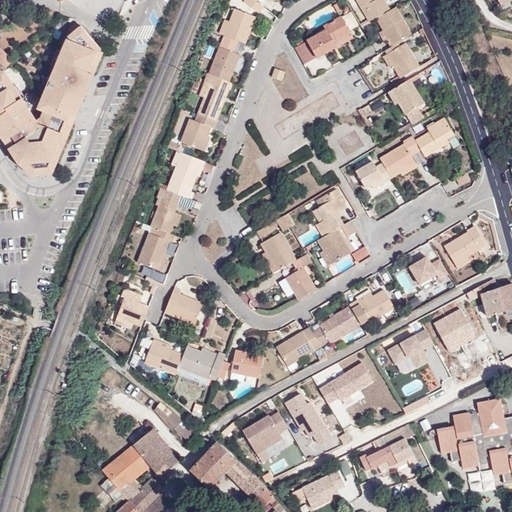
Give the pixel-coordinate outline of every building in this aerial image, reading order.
[(256,2),(254,0),(244,0),(243,2),(259,14),(264,8),(256,2)] [(356,0),(370,23),(376,19),(390,10),(383,0),(356,0)] [(411,35),(395,7),(390,10),(376,19),(392,46),(396,45),(411,35)] [(224,20),(219,33),(224,35),(238,41),(245,44),(256,17),(234,9),(229,22),(224,20)] [(353,38),(342,16),(324,26),(326,31),(296,47),(305,65),(353,38)] [(62,134),(68,136),(93,75),(88,73),(99,46),(82,26),(68,39),(54,72),(55,72),(50,83),(50,84),(48,88),(53,90),(44,112),(46,113),(43,120),(38,123),(28,108),(23,111),(17,103),(7,86),(0,92),(0,133),(20,164),(32,163),(32,170),(43,169),(43,174),(52,173),(64,146),(58,143),(62,134)] [(224,35),(208,74),(229,82),(240,56),(234,53),(238,41),(224,35)] [(393,66),(401,78),(419,67),(405,43),(398,48),(396,45),(392,46),(384,51),(386,55),(393,66)] [(0,61),(6,68),(14,60),(0,45),(0,61)] [(88,73),(93,75),(104,51),(99,46),(88,73)] [(389,69),(393,66),(386,55),(382,57),(389,69)] [(282,81),(285,72),(275,68),(271,77),(282,81)] [(0,92),(7,86),(17,103),(23,111),(28,108),(5,72),(3,70),(2,71),(0,73),(0,92)] [(55,72),(54,72),(38,109),(44,112),(53,90),(48,88),(50,84),(50,83),(55,72)] [(203,98),(197,114),(217,122),(231,84),(229,82),(208,74),(199,96),(203,98)] [(412,126),(424,118),(418,108),(424,104),(410,79),(388,92),(395,105),(398,103),(412,126)] [(217,122),(197,114),(194,121),(189,119),(181,142),(202,151),(208,136),(211,128),(214,129),(217,122)] [(421,150),(425,157),(449,142),(448,139),(455,135),(445,118),(427,128),(429,132),(415,140),(421,150)] [(58,143),(64,146),(68,136),(62,134),(58,143)] [(208,136),(202,151),(205,152),(211,138),(208,136)] [(404,144),(379,159),(382,162),(391,178),(416,163),(411,156),(421,150),(415,140),(412,136),(403,142),(404,144)] [(182,153),(167,191),(181,196),(188,199),(197,176),(199,177),(205,162),(182,153)] [(374,188),(391,178),(382,162),(375,167),(372,162),(356,171),(366,189),(372,186),(374,188)] [(33,175),(43,174),(43,169),(32,170),(32,163),(20,164),(33,175)] [(323,237),(344,224),(340,217),(344,215),(341,210),(347,207),(336,189),(316,201),(319,207),(313,211),(320,222),(317,225),(323,237)] [(165,190),(150,226),(152,227),(170,234),(173,226),(178,213),(175,212),(181,196),(167,191),(165,190)] [(178,213),(173,226),(178,227),(182,215),(178,213)] [(291,227),(284,215),(276,220),(283,232),(291,227)] [(356,232),(350,221),(344,224),(323,237),(317,241),(323,251),(332,265),(351,252),(344,240),(356,232)] [(276,230),(273,222),(256,232),(260,239),(276,230)] [(172,243),(175,236),(170,234),(152,227),(150,233),(148,233),(137,262),(162,272),(168,255),(165,254),(169,242),(172,243)] [(444,246),(455,265),(467,257),(486,245),(476,227),(444,246)] [(277,272),(293,262),(296,260),(280,232),(261,244),(265,252),(277,272)] [(364,245),(351,252),(356,261),(368,253),(364,245)] [(328,267),(332,265),(323,251),(320,253),(328,267)] [(262,254),(273,275),(277,272),(265,252),(262,254)] [(312,263),(307,254),(296,260),(293,262),(298,271),(279,282),(287,297),(293,293),(297,300),(316,289),(303,268),(312,263)] [(426,254),(407,266),(419,285),(436,275),(439,279),(449,272),(440,257),(431,262),(426,254)] [(467,257),(455,265),(458,269),(470,262),(467,257)] [(494,279),(467,294),(468,297),(470,300),(481,294),(487,317),(502,312),(511,309),(511,283),(497,289),(494,279)] [(174,288),(165,313),(195,325),(203,304),(180,295),(182,291),(174,288)] [(133,323),(141,326),(144,320),(149,307),(139,303),(142,296),(124,289),(121,297),(124,298),(114,323),(122,326),(123,323),(132,327),(133,323)] [(357,300),(349,305),(350,306),(361,325),(370,320),(371,322),(395,308),(383,289),(372,296),(360,304),(357,300)] [(370,292),(357,300),(360,304),(372,296),(370,292)] [(467,294),(430,313),(442,335),(461,325),(455,314),(465,309),(463,304),(470,300),(468,297),(467,294)] [(320,326),(321,328),(329,341),(330,343),(361,325),(350,306),(320,325),(320,326)] [(361,325),(364,329),(372,324),(371,322),(370,320),(361,325)] [(365,331),(368,336),(376,332),(373,326),(365,331)] [(296,362),(321,347),(321,346),(313,333),(309,327),(276,347),(280,354),(288,366),(291,371),(299,367),(296,362)] [(329,341),(321,328),(313,333),(321,346),(329,341)] [(425,330),(387,351),(395,365),(410,357),(416,368),(428,362),(422,351),(420,348),(423,346),(424,349),(433,345),(425,330)] [(144,362),(176,374),(179,367),(183,355),(171,350),(172,346),(154,339),(144,362)] [(210,374),(218,376),(224,361),(226,355),(219,352),(218,354),(216,358),(200,352),(187,346),(183,355),(179,367),(208,379),(210,374)] [(324,351),(327,357),(336,352),(332,346),(324,351)] [(202,347),(200,352),(216,358),(218,354),(202,347)] [(231,372),(259,378),(263,355),(235,350),(231,372)] [(285,368),(288,366),(280,354),(277,356),(285,368)] [(481,357),(458,367),(465,382),(487,371),(481,357)] [(224,361),(218,376),(224,379),(230,364),(224,361)] [(363,364),(319,390),(328,404),(338,397),(340,401),(351,394),(349,391),(354,388),(356,391),(373,381),(363,364)] [(307,404),(301,394),(285,403),(299,427),(303,425),(305,429),(310,438),(314,436),(319,444),(331,437),(317,415),(314,417),(307,404)] [(511,416),(504,418),(501,398),(477,403),(479,413),(470,415),(469,412),(453,415),(455,426),(437,429),(440,447),(448,453),(451,453),(452,461),(461,460),(461,462),(470,467),(488,464),(486,456),(490,455),(492,469),(500,474),(503,474),(504,483),(511,481),(511,416)] [(155,409),(173,430),(174,429),(182,421),(160,402),(155,409)] [(314,417),(317,415),(310,402),(307,404),(314,417)] [(279,433),(288,428),(279,413),(270,418),(269,416),(243,431),(257,454),(264,450),(283,439),(279,433)] [(179,461),(146,420),(129,441),(134,445),(102,470),(129,500),(116,511),(158,511),(177,492),(170,484),(164,491),(153,478),(141,489),(134,480),(152,466),(160,476),(179,461)] [(182,421),(174,429),(189,441),(196,433),(182,421)] [(373,442),(376,449),(366,454),(367,457),(378,452),(405,438),(415,434),(410,424),(373,442)] [(350,442),(345,434),(339,437),(344,445),(350,442)] [(360,458),(366,471),(378,465),(381,471),(407,458),(408,461),(410,465),(417,462),(405,438),(378,452),(367,457),(366,454),(360,458)] [(191,471),(205,485),(209,489),(226,471),(263,508),(269,503),(276,510),(281,506),(254,478),(217,443),(191,471)] [(264,450),(257,454),(262,463),(269,458),(264,450)] [(342,461),(345,475),(357,473),(354,458),(342,461)] [(382,474),(408,461),(407,458),(381,471),(382,474)] [(345,486),(338,471),(302,488),(312,508),(340,495),(337,489),(345,486)]
